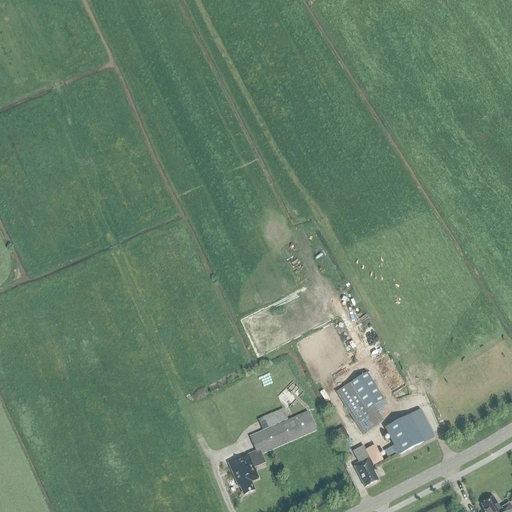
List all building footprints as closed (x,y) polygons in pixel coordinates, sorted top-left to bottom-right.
[(371,414),(385,404),(366,374),(336,393),(362,435),(378,425),(371,414)] [(420,410),(384,429),(398,456),(434,437),(420,410)] [(307,412),(249,437),(255,452),(257,457),(261,455),(316,432),(307,412)] [(345,427),(340,430),(344,439),(350,436),(345,427)] [(353,466),(364,488),(377,481),(373,471),(375,470),(363,447),(353,452),(358,463),(353,466)] [(237,461),(228,464),(238,488),(240,487),(243,496),(254,491),(250,483),(258,479),(254,468),(265,463),(261,455),(257,457),(255,452),(248,455),(248,456),(237,461)] [(484,511),(511,511),(511,509),(508,503),(499,509),(492,498),(480,505),(484,511)]
